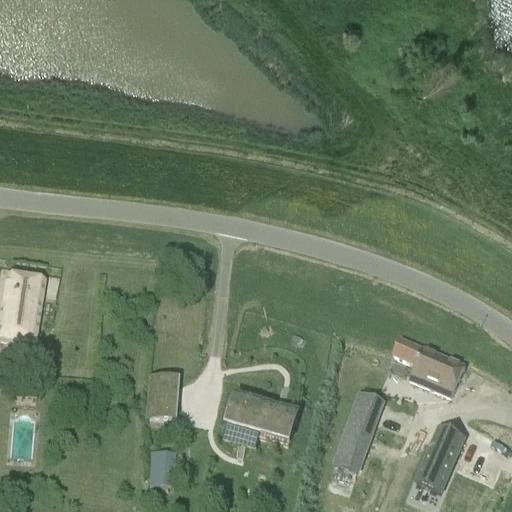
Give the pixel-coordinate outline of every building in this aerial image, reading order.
[(7,280),(0,322),(0,344),(33,349),(43,286),(7,280)] [(401,344),(388,376),(452,403),(465,371),(401,344)] [(174,385),(151,383),(148,424),(171,425),(174,385)] [(235,402),(229,422),(245,426),(242,434),(290,447),(297,420),(235,402)] [(351,421),(334,469),(357,477),(374,429),(351,421)] [(440,433),(417,488),(441,498),(449,480),(453,470),(464,443),(440,433)] [(152,488),(163,489),(165,471),(176,472),(177,457),(154,455),(152,488)]
